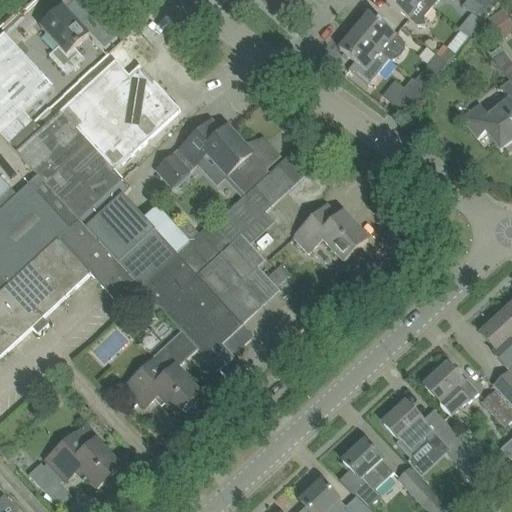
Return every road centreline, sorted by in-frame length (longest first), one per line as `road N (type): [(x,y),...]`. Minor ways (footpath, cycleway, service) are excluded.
road 1 (residential): [(192,511),(510,232)]
road 2 (unclassified): [(510,232),(287,70)]
road 3 (unknown): [(64,369),(198,507)]
